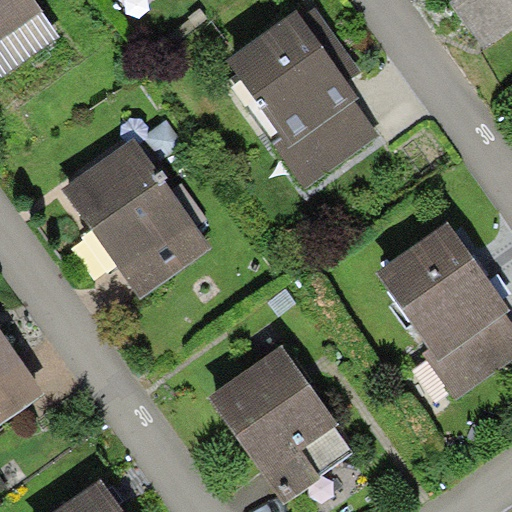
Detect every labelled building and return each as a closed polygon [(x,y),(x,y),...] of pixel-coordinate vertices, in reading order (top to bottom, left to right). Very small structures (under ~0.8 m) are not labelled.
[(0,0),(0,42),(32,20),(18,0),(0,0)] [(511,0),(455,0),(485,40),(511,20),(511,0)] [(304,14),(214,74),(294,190),(366,141),(331,90),(348,78),(304,14)] [(137,146),(61,194),(134,307),(210,259),(137,146)] [(511,342),(436,236),(366,285),(453,407),(511,365),(511,342)] [(0,350),(0,430),(36,408),(0,350)] [(268,358),(194,409),(266,511),(276,511),(344,466),(268,358)] [(100,511),(86,492),(58,511),(100,511)]
